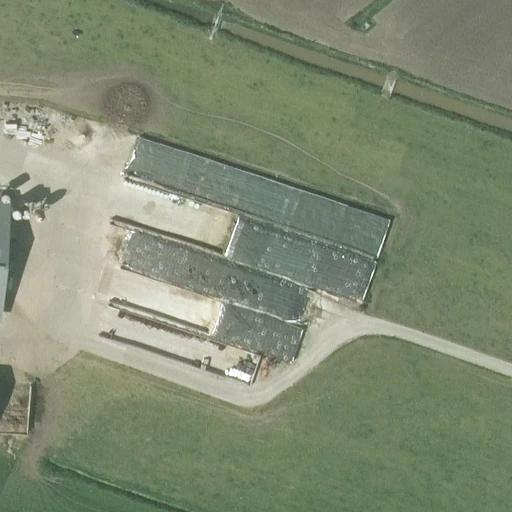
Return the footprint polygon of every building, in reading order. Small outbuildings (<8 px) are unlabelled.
[(0,309),(8,201),(0,200),(0,309)] [(257,256),(260,240),(233,235),(230,250),(257,256)] [(267,252),(263,269),(359,293),(369,253),(309,238),(305,255),(283,249),(281,256),(267,252)] [(220,333),(226,311),(175,295),(168,316),(220,333)] [(290,350),(295,320),(278,317),(273,347),(290,350)] [(228,368),(246,372),(252,345),(234,341),(228,368)]
